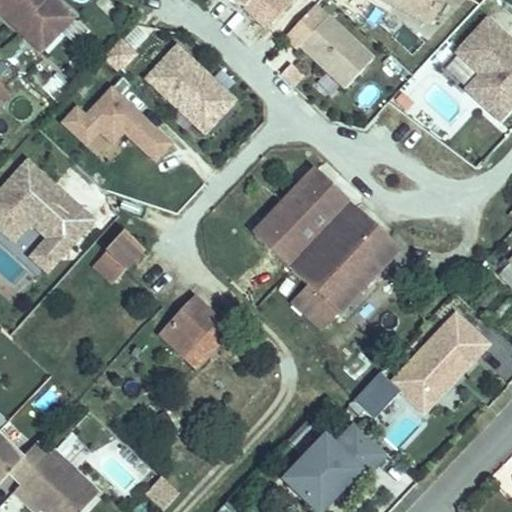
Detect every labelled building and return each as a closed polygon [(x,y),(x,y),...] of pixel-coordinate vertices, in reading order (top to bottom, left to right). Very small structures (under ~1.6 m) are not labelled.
[(68,0),(15,0),(22,5),(26,0),(42,14),(37,20),(54,34),(77,9),(68,0)] [(42,14),(26,0),(22,5),(37,20),(42,14)] [(77,9),(84,1),(83,0),(68,0),(77,9)] [(267,0),(238,0),(254,15),(267,0)] [(377,0),(431,29),(445,0),(377,0)] [(370,55),(324,12),(297,42),(342,84),(370,55)] [(511,41),(485,17),(453,53),(474,72),(460,88),(501,125),(511,113),(511,41)] [(76,42),(88,28),(77,18),(64,31),(76,42)] [(122,40),(106,56),(121,71),(138,56),(122,40)] [(177,43),(143,78),(204,137),(238,103),(177,43)] [(0,91),(4,88),(9,93),(22,80),(0,60),(0,91)] [(291,61),(279,72),(293,87),(305,76),(291,61)] [(74,107),(60,123),(104,162),(124,140),(154,166),(173,145),(111,90),(86,118),(74,107)] [(84,195),(36,151),(0,191),(0,210),(23,232),(40,213),(57,229),(74,244),(103,212),(93,203),(90,207),(80,198),(84,195)] [(254,228),(286,258),(345,194),(313,164),(254,228)] [(395,240),(349,198),(290,261),(306,276),(336,303),(395,240)] [(126,226),(109,245),(128,263),(146,243),(126,226)] [(74,244),(57,229),(40,247),(57,263),(74,244)] [(128,263),(109,245),(99,257),(118,275),(128,263)] [(511,245),(503,255),(511,264),(511,245)] [(336,303),(306,276),(290,293),(320,321),(336,303)] [(232,323),(197,290),(164,325),(199,358),(232,323)] [(459,364),(485,336),(452,305),(387,374),(397,383),(419,382),(431,393),(451,372),(448,370),(456,361),(459,364)] [(372,419),(401,393),(382,373),(354,399),(372,419)] [(431,393),(419,382),(397,383),(420,405),(431,393)] [(361,468),(383,444),(352,415),(331,437),(321,428),(281,470),(315,504),(337,481),(334,479),(340,472),(343,475),(355,462),(361,468)] [(30,450),(4,427),(0,431),(0,475),(4,479),(19,463),(24,459),(36,470),(58,446),(44,434),(30,450)] [(83,461),(62,441),(58,446),(79,466),(83,461)] [(81,511),(108,483),(83,461),(79,466),(58,446),(36,470),(32,474),(24,482),(48,505),(52,500),(56,496),(62,502),(59,506),(65,511),(81,511)] [(36,470),(24,459),(19,463),(32,474),(36,470)] [(189,487),(173,472),(157,488),(173,504),(189,487)] [(59,506),(62,502),(56,496),(52,500),(59,506)] [(268,511),(254,498),(242,511),(268,511)]
